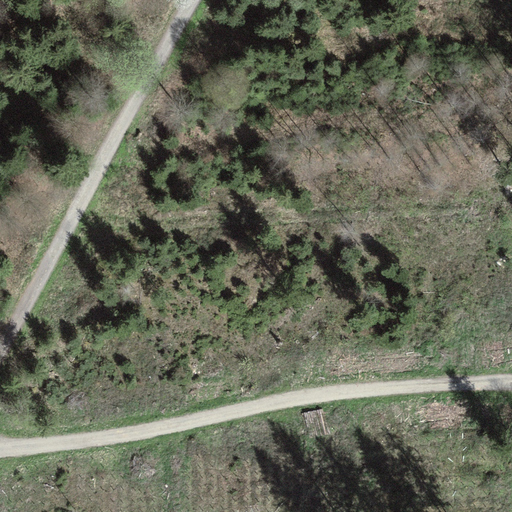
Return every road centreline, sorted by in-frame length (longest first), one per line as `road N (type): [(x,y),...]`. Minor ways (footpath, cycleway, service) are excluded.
road 1 (track): [(0,434),(511,382)]
road 2 (track): [(196,0),(0,363)]
